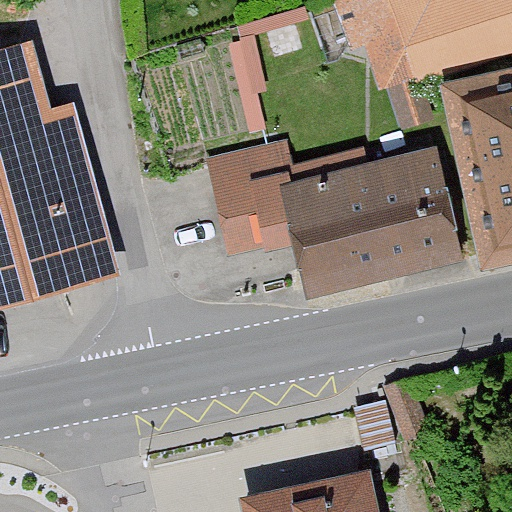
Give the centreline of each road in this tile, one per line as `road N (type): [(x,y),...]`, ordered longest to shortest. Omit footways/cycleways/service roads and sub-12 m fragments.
road 1 (residential): [(89,0),(160,376)]
road 2 (tertiary): [(160,376),(511,304)]
road 3 (residential): [(101,388),(135,511)]
